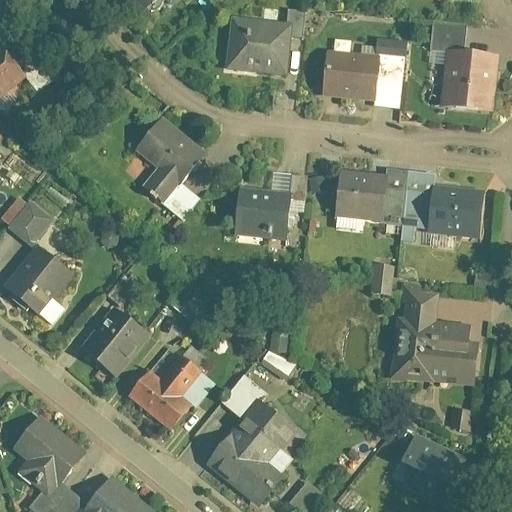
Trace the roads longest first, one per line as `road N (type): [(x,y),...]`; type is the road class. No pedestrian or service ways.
road 1 (residential): [(92,0),(186,107),(248,129),(511,155)]
road 2 (residential): [(21,359),(213,511)]
